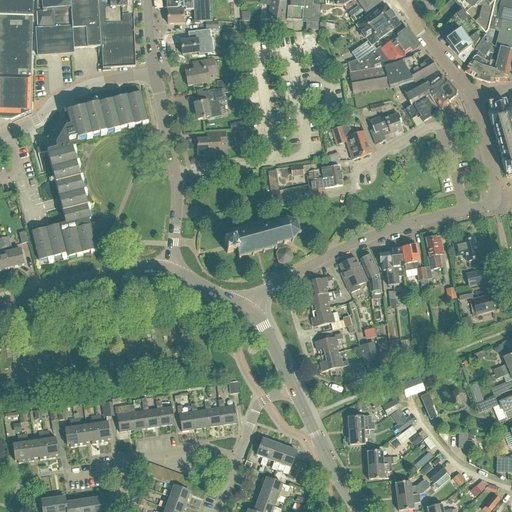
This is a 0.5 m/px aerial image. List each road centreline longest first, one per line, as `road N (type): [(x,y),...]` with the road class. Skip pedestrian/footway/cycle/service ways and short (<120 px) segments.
road 1 (residential): [(244,308),(349,245),(464,210)]
road 2 (tertiary): [(0,304),(127,272),(170,270)]
road 3 (residential): [(0,145),(79,90),(155,76)]
road 4 (residential): [(71,475),(206,448),(237,460)]
road 5 (tertiary): [(360,511),(292,387)]
road 6 (residential): [(175,176),(308,156)]
